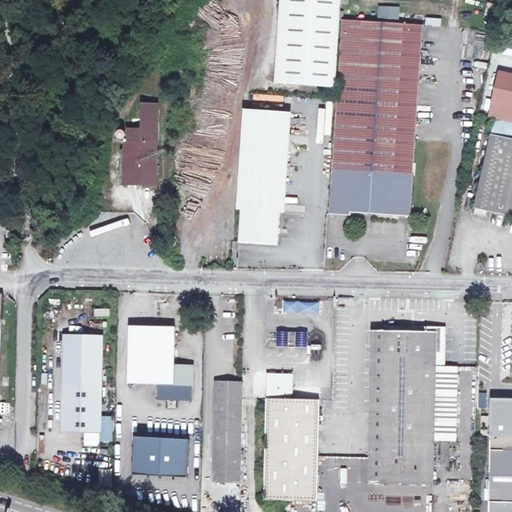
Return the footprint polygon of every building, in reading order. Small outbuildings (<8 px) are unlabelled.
[(333,0),(271,0),(266,88),(328,92),(333,0)] [(378,6),(377,19),(399,20),(400,7),(378,6)] [(425,25),(440,27),(441,19),(426,17),(425,25)] [(415,27),(334,22),(331,68),(324,170),(319,216),(331,217),(344,218),(344,215),(401,219),(404,178),(415,27)] [(511,76),(493,72),(482,116),(488,117),(511,122),(511,76)] [(124,131),(124,132),(124,144),(154,144),(154,107),(138,107),(137,131),(124,131)] [(293,113),(243,109),(237,211),(242,212),(240,244),(278,246),(280,215),(286,216),(293,113)] [(511,122),(488,117),(484,135),(511,141),(511,122)] [(112,142),(122,144),(124,144),(124,132),(113,131),(112,142)] [(511,141),(484,135),(465,214),(477,216),(478,211),(511,218),(509,231),(511,231),(511,141)] [(124,144),(122,144),(122,188),(153,187),(154,144),(124,144)] [(283,314),(320,314),(320,301),(283,301),(283,314)] [(498,340),(498,325),(485,325),(486,340),(498,340)] [(445,365),(446,327),(425,327),(425,332),(384,331),(372,331),(372,482),(436,482),(436,439),(436,420),(436,394),(436,366),(436,365),(445,365)] [(174,330),(129,329),(129,386),(174,387),(174,330)] [(295,335),(288,335),(288,336),(288,349),(287,350),(295,350),(295,348),(295,336),(295,335)] [(102,437),(104,337),(63,336),(62,436),(102,437)] [(277,348),(288,349),(288,336),(277,336),(277,348)] [(307,337),(295,336),(295,348),(308,348),(307,337)] [(320,359),(321,336),(312,336),(311,359),(320,359)] [(498,360),(498,344),(485,344),(486,360),(498,360)] [(458,366),(436,366),(436,394),(458,394),(458,366)] [(174,367),(174,387),(191,387),(191,367),(174,367)] [(293,377),(268,377),(266,502),(296,503),(308,503),(307,511),(320,511),(321,402),(293,402),(293,377)] [(238,385),(220,385),(216,385),(215,485),(242,486),(243,385),(238,385)] [(511,397),(493,397),(492,448),(511,448),(511,397)] [(458,420),(436,420),(436,439),(458,439),(458,420)] [(133,438),(132,475),(188,476),(188,439),(133,438)] [(511,511),(511,448),(492,448),(490,511),(511,511)] [(99,469),(99,486),(112,486),(112,469),(99,469)] [(296,511),(307,511),(308,503),(296,503),(296,511)]
